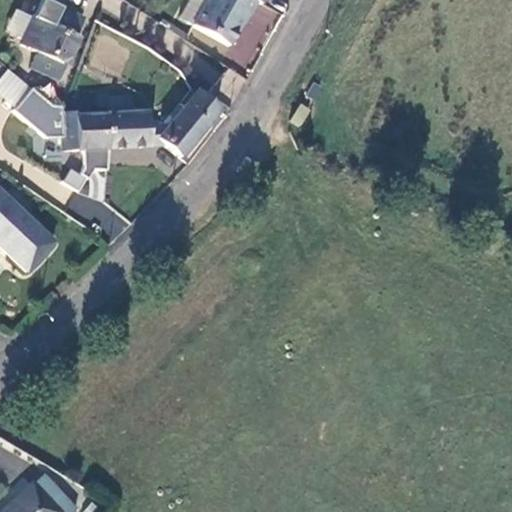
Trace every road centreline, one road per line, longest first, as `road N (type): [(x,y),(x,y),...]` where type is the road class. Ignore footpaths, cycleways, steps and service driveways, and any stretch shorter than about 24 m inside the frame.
road 1 (residential): [(511,285),(390,233),(146,511)]
road 2 (unclassified): [(0,386),(226,152),(314,0)]
